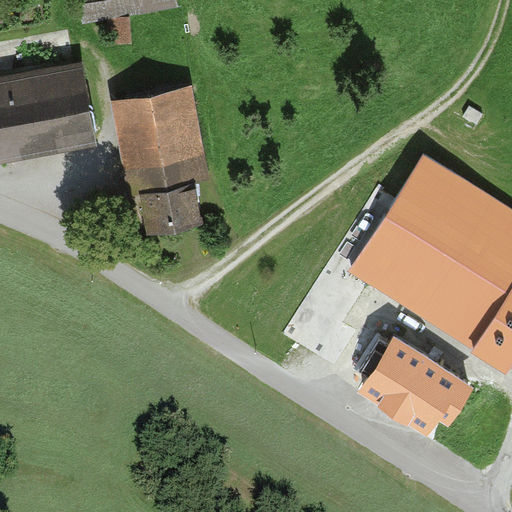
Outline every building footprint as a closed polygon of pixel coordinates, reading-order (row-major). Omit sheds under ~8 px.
[(181,5),(179,0),(87,0),(92,23),(113,18),(118,48),(141,43),(135,14),(181,5)] [(0,162),(102,142),(86,58),(0,74),(0,162)] [(214,177),(196,81),(117,96),(136,194),(149,192),(157,232),(214,221),(206,179),(214,177)] [(511,221),(420,162),(352,268),(505,366),(511,355),(511,221)] [(469,383),(400,338),(368,386),(437,431),(469,383)]
